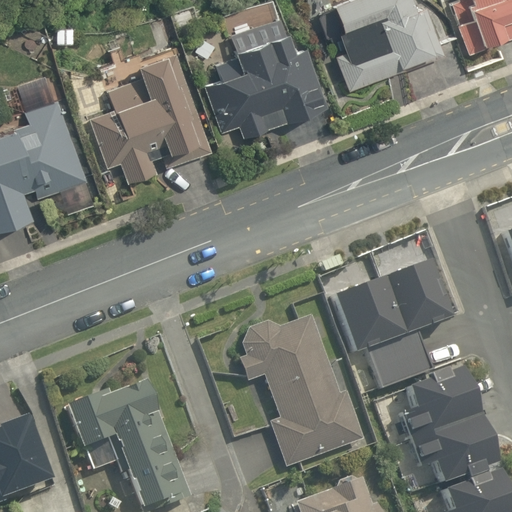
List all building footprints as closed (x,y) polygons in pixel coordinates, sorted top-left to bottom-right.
[(410,0),(356,0),(336,8),(332,9),(347,51),(334,56),(347,92),(448,55),(427,0),(422,0),(412,4),(410,0)] [(511,0),(445,0),(467,54),(511,36),(511,0)] [(221,79),(205,85),(223,133),(237,128),(242,141),(268,131),(264,120),(278,115),(282,124),(328,106),(307,51),(297,55),(288,30),(214,58),(221,79)] [(113,108),(86,117),(104,170),(118,165),(126,186),(157,175),(151,157),(168,152),(170,158),(209,145),(178,54),(138,68),(141,78),(107,89),(113,108)] [(0,133),(0,235),(40,222),(33,203),(88,183),(59,100),(23,112),(27,124),(0,133)] [(511,232),(500,237),(511,270),(511,232)] [(429,266),(329,298),(349,359),(362,355),(374,392),(429,374),(416,334),(448,324),(429,266)] [(336,396),(311,322),(308,314),(244,336),(250,353),(238,357),(248,387),(266,381),(280,423),(269,427),(284,473),(364,445),(346,392),(336,396)] [(148,384),(67,412),(63,413),(85,477),(122,464),(138,511),(154,511),(188,501),(148,384)] [(0,504),(55,487),(33,419),(0,429),(0,504)] [(501,511),(490,478),(457,489),(463,506),(455,508),(456,511),(501,511)] [(383,511),(373,479),(295,503),(297,511),(383,511)]
